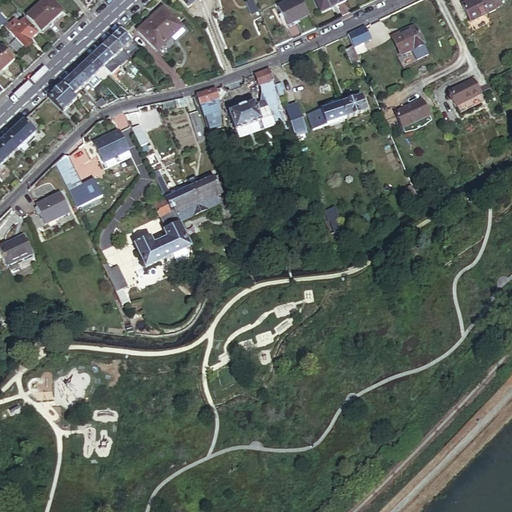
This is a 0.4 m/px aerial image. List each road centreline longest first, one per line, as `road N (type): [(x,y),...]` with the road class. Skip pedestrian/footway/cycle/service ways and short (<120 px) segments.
road 1 (residential): [(406,0),(232,78),(94,118),(0,211)]
road 2 (secondary): [(0,119),(128,0)]
road 3 (unknown): [(127,104),(142,155),(106,221),(113,249)]
